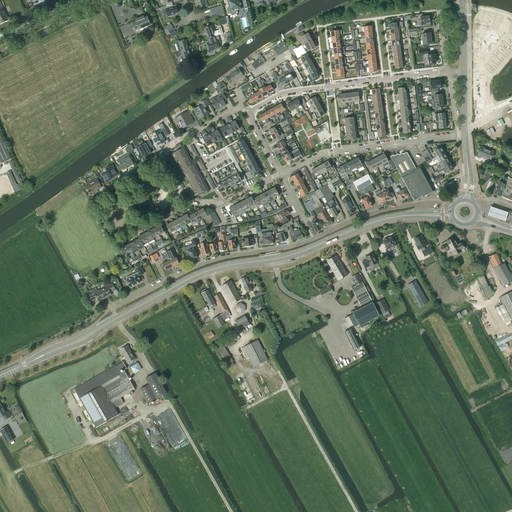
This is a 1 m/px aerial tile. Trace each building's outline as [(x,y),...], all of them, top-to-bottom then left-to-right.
[(227,0),(229,9),(227,10),(228,14),(230,13),(231,15),(232,15),(234,15),(236,14),(235,12),(237,12),(237,10),(243,9),(244,13),(248,12),(245,0),(240,0),(239,0),(227,0)] [(166,6),(160,8),(161,10),(166,9),(168,17),(174,15),(174,14),(178,13),(176,6),(173,7),(172,4),(166,6)] [(216,7),(216,8),(218,16),(224,15),(222,5),(216,7)] [(476,14),(474,20),(482,22),(485,11),(479,9),(478,14),(476,14)] [(485,11),(482,22),(487,24),(490,12),(485,11)] [(490,12),(487,24),(493,25),(496,14),(490,12)] [(496,14),(493,25),(498,27),(500,22),(502,22),(503,16),(496,14)] [(131,23),(136,34),(148,29),(147,25),(150,24),(147,17),(144,18),(143,16),(135,20),(135,22),(131,23)] [(420,20),(418,20),(418,26),(421,26),(421,28),(430,27),(430,23),(429,16),(420,17),(420,20)] [(401,28),(401,25),(399,25),(398,20),(393,20),(394,23),(389,23),(390,29),(397,28),(401,28)] [(206,27),(204,28),(207,39),(215,36),(216,36),(218,35),(223,33),(221,28),(218,29),(217,30),(216,31),(213,32),(212,26),(207,27),(206,27)] [(311,40),(308,33),(303,35),(302,33),(297,36),(302,44),(304,43),(304,44),(307,43),(311,40)] [(423,45),(431,44),(430,33),(421,35),(423,45)] [(215,36),(207,39),(208,43),(207,43),(209,51),(214,50),(214,51),(215,50),(219,49),(220,48),(219,45),(220,43),(219,39),(218,35),(216,36),(215,36)] [(179,53),(181,52),(184,52),(189,50),(186,40),(179,42),(178,40),(175,41),(179,53)] [(307,43),(304,44),(307,48),(304,50),(306,52),(315,47),(311,40),(307,43)] [(511,48),(504,42),(501,46),(509,53),(511,48)] [(501,46),(497,51),(505,57),(509,53),(501,46)] [(192,61),(189,50),(184,52),(181,52),(179,53),(175,54),(176,58),(180,57),(181,60),(183,59),(184,63),(192,61)] [(427,50),(419,51),(419,55),(423,55),(424,58),(428,58),(429,65),(435,64),(434,54),(428,55),(428,54),(427,50)] [(497,51),(494,55),(502,62),(505,57),(497,51)] [(307,54),(300,58),(303,64),(310,60),(312,59),(310,55),(308,56),(307,54)] [(494,55),(490,60),(498,66),(502,62),(494,55)] [(310,60),(303,64),(306,69),(313,65),(310,60)] [(490,60),(487,64),(490,67),(489,68),(493,72),(498,66),(490,60)] [(288,71),(283,74),(288,83),(294,80),(292,78),(295,76),(291,69),(288,63),(285,65),(288,71)] [(313,65),(306,69),(309,74),(316,71),(313,65)] [(226,77),(226,78),(224,79),(226,83),(228,81),(230,84),(243,76),(238,69),(226,77)] [(309,74),(307,76),(311,83),(315,80),(314,79),(319,76),(316,71),(309,74)] [(273,74),(272,75),(273,76),(274,78),(276,82),(278,85),(281,84),(282,86),(288,83),(283,74),(278,77),(275,73),(273,74)] [(440,80),(429,82),(430,89),(430,92),(432,92),(435,92),(437,91),(437,88),(441,88),(441,85),(440,80)] [(262,88),(259,89),(259,91),(262,96),(268,93),(265,88),(264,86),(263,84),(260,85),(262,88)] [(270,85),(265,88),(268,93),(273,90),(270,85)] [(398,88),(397,88),(398,94),(406,93),(407,93),(407,91),(406,91),(405,87),(402,88),(401,86),(398,87),(398,88)] [(223,101),(226,100),(223,93),(222,93),(221,91),(219,92),(220,94),(211,99),(216,110),(225,105),(223,101)] [(250,93),(245,96),(248,101),(250,100),(251,102),(257,99),(254,94),(253,92),(252,91),(249,92),(250,93)] [(259,91),(254,94),(257,99),(262,96),(259,91)] [(432,92),(430,92),(431,96),(431,100),(432,102),(443,101),(442,94),(438,95),(436,95),(435,92),(432,92)] [(310,107),(318,102),(315,96),(307,101),(310,107)] [(209,114),(205,107),(210,105),(207,99),(200,103),(201,105),(194,109),(199,119),(209,114)] [(299,110),(298,107),(300,106),(297,99),(291,102),(292,104),(295,109),(295,108),(297,111),(299,110)] [(443,101),(432,102),(433,108),(434,108),(435,110),(438,110),(441,109),(441,108),(444,107),(443,101)] [(292,104),(291,102),(286,105),(289,112),(295,109),(292,104)] [(318,102),(310,107),(313,112),(321,108),(318,102)] [(277,110),(278,112),(283,109),(280,104),(275,107),(277,110)] [(277,110),(275,107),(269,110),(272,115),(278,112),(277,110)] [(321,108),(313,112),(316,118),(324,113),(321,108)] [(266,117),(267,118),(269,117),(272,115),(269,110),(264,113),(266,117)] [(187,119),(191,117),(188,111),(174,119),(179,128),(182,126),(183,128),(190,124),(187,119)] [(266,117),(264,113),(258,116),(261,121),(264,120),(268,126),(270,125),(269,122),(267,118),(266,117)] [(445,121),(444,113),(436,114),(433,114),(434,120),(435,120),(435,122),(444,121),(445,121)] [(290,115),(288,116),(285,118),(289,125),(293,122),(292,121),(290,115)] [(353,117),(344,119),(345,122),(345,126),(354,125),(354,121),(353,117)] [(231,120),(230,121),(235,131),(239,129),(235,120),(232,122),(231,120)] [(230,123),(227,125),(232,133),(235,131),(230,121),(229,121),(230,123)] [(273,127),(268,130),(271,135),(277,131),(280,130),(277,125),(281,123),(280,121),(273,124),(271,125),(273,127)] [(444,121),(435,122),(436,129),(446,128),(445,121),(444,121)] [(488,123),(480,128),(483,133),(491,129),(488,123)] [(224,124),(222,125),(228,135),(232,133),(227,125),(225,126),(224,124)] [(222,127),(219,129),(224,137),(228,135),(222,125),(221,125),(222,127)] [(354,125),(345,126),(345,129),(346,133),(355,132),(354,128),(354,125)] [(163,136),(166,134),(163,129),(154,133),(155,135),(154,136),(155,137),(153,138),(155,143),(154,143),(156,146),(164,142),(163,139),(164,138),(163,136)] [(214,129),(212,130),(218,140),(222,138),(217,130),(216,131),(215,131),(214,129)] [(212,133),(209,134),(214,142),(218,140),(212,130),(211,131),(212,133)] [(277,131),(271,135),(273,140),(278,137),(280,139),(284,137),(289,135),(293,133),(291,130),(285,133),(283,135),(280,130),(277,131)] [(355,132),(346,133),(347,140),(356,139),(355,132)] [(206,133),(205,134),(210,144),(214,142),(209,134),(207,135),(206,133)] [(25,188),(0,134),(0,164),(9,161),(19,184),(16,185),(9,171),(7,173),(16,192),(25,188)] [(205,134),(204,135),(204,137),(202,138),(206,146),(210,144),(205,134)] [(281,141),(276,144),(278,149),(285,145),(287,144),(286,142),(284,137),(280,139),(281,141)] [(236,143),(239,148),(246,145),(243,139),(236,143)] [(139,159),(151,153),(148,148),(152,146),(149,141),(136,147),(140,155),(138,156),(139,159)] [(285,145),(278,149),(281,153),(285,151),(288,149),(287,147),(295,143),(294,141),(287,144),(285,145)] [(239,148),(242,154),(249,150),(246,145),(239,148)] [(176,156),(185,151),(183,146),(177,149),(177,150),(174,152),(176,156)] [(437,147),(432,150),(435,154),(434,155),(435,157),(444,152),(441,147),(437,149),(437,147)] [(490,161),(493,152),(480,147),(477,155),(490,161)] [(285,151),(281,153),(283,158),(290,155),(294,153),(298,150),(297,148),(289,152),(288,149),(285,151)] [(242,154),(245,159),(252,156),(249,150),(242,154)] [(290,155),(283,158),(286,163),(293,159),(298,156),(301,155),(298,150),(294,153),(290,155)] [(178,161),(188,155),(185,151),(176,156),(178,161)] [(435,157),(432,159),(433,162),(437,160),(438,163),(441,161),(447,158),(444,152),(435,157)] [(120,165),(117,167),(119,171),(122,169),(123,170),(133,164),(130,159),(132,158),(129,153),(119,158),(117,159),(120,165)] [(394,156),(393,155),(390,157),(400,177),(410,195),(411,194),(414,199),(420,196),(422,198),(434,192),(420,166),(415,169),(407,153),(406,153),(403,154),(402,154),(401,154),(398,155),(397,154),(394,156)] [(384,154),(378,157),(378,158),(382,165),(383,167),(389,164),(393,171),(395,169),(388,156),(386,157),(384,154)] [(181,165),(190,160),(188,155),(178,161),(181,165)] [(245,159),(248,165),(255,161),(252,156),(245,159)] [(378,157),(372,160),(373,161),(377,168),(382,165),(378,158),(378,157)] [(358,158),(352,161),(354,164),(356,168),(357,170),(363,166),(362,165),(358,158)] [(440,166),(436,168),(438,170),(439,169),(450,163),(447,158),(441,161),(438,163),(440,166)] [(183,170),(193,164),(190,160),(181,165),(183,170)] [(370,160),(366,162),(369,169),(370,168),(371,171),(374,169),(375,171),(378,170),(377,168),(373,161),(372,160),(371,161),(370,160)] [(248,165),(251,170),(258,166),(255,161),(248,165)] [(352,161),(348,163),(351,170),(356,168),(354,164),(352,161)] [(499,165),(501,162),(498,161),(497,164),(490,161),(488,165),(496,168),(496,169),(498,170),(500,165),(499,165)] [(339,176),(332,164),(330,165),(328,162),(323,164),(327,171),(332,169),(336,178),(339,176)] [(348,163),(342,166),(343,168),(346,173),(347,175),(352,172),(351,170),(348,163)] [(439,169),(438,170),(439,172),(443,170),(445,173),(447,172),(453,169),(450,163),(439,169)] [(108,171),(101,175),(105,182),(111,179),(111,178),(118,174),(117,174),(112,165),(112,164),(106,168),(108,171)] [(187,174),(196,168),(194,164),(193,164),(183,170),(184,170),(187,174)] [(321,174),(327,171),(323,164),(317,167),(320,172),(321,174)] [(251,170),(254,176),(261,172),(258,166),(251,170)] [(343,168),(342,166),(337,169),(342,178),(344,176),(346,180),(348,178),(346,173),(343,168)] [(321,174),(320,172),(317,167),(312,170),(314,174),(312,175),(318,187),(321,186),(320,185),(319,184),(319,183),(319,182),(317,179),(316,177),(321,174)] [(189,178),(199,172),(196,168),(187,174),(189,178)] [(487,181),(491,171),(484,168),(480,179),(487,181)] [(191,183),(201,177),(199,172),(189,178),(191,183)] [(237,172),(232,175),(232,177),(233,177),(236,183),(236,184),(242,181),(238,174),(237,172)] [(291,177),(294,182),(300,178),(298,173),(291,177)] [(372,183),(369,176),(368,174),(353,182),(358,191),(363,188),(365,193),(370,191),(367,186),(371,184),(373,183),(372,183)] [(231,175),(226,177),(227,179),(231,187),(232,188),(235,186),(234,185),(236,184),(236,183),(233,177),(232,177),(232,175),(231,175)] [(443,179),(441,175),(433,179),(436,183),(443,179)] [(333,188),(342,183),(339,176),(330,181),(333,188)] [(194,187),(204,181),(201,177),(191,183),(194,187)] [(226,177),(221,180),(222,182),(222,183),(226,190),(231,187),(227,179),(226,177)] [(500,196),(506,199),(511,186),(511,179),(508,177),(505,185),(499,182),(494,193),(500,196)] [(294,182),(296,186),(303,183),(300,178),(294,182)] [(89,193),(101,187),(96,179),(85,185),(89,193)] [(451,186),(453,184),(451,181),(448,183),(446,180),(441,183),(442,186),(444,185),(449,195),(455,192),(451,186)] [(196,192),(206,186),(204,181),(194,187),(196,192)] [(222,182),(216,185),(220,192),(226,190),(222,183),(222,182)] [(296,186),(299,191),(305,188),(303,183),(296,186)] [(310,201),(304,204),(308,213),(315,210),(317,215),(319,214),(323,222),(325,227),(332,224),(330,219),(329,219),(318,199),(323,196),(328,205),(334,202),(336,201),(328,185),(313,192),(314,194),(308,197),(310,201)] [(203,192),(205,194),(208,192),(207,191),(209,191),(206,186),(196,192),(198,195),(203,192)] [(269,190),(273,198),(274,200),(276,199),(275,197),(278,195),(274,187),(269,190)] [(308,192),(309,191),(307,187),(305,188),(299,191),(301,196),(308,193),(308,192)] [(395,191),(400,200),(401,200),(402,200),(404,199),(404,198),(405,197),(404,197),(408,195),(405,188),(400,191),(399,189),(399,188),(398,188),(397,188),(396,188),(395,189),(395,190),(395,191)] [(382,193),(386,201),(392,198),(387,189),(385,190),(384,189),(381,190),(382,193)] [(263,193),(268,203),(270,202),(269,200),(273,198),(269,190),(263,193)] [(269,204),(268,203),(263,193),(258,196),(259,198),(262,204),(263,207),(269,204)] [(386,201),(382,193),(376,196),(380,204),(386,201)] [(258,206),(262,204),(259,198),(258,196),(252,199),(255,205),(256,207),(257,209),(259,208),(258,206)] [(367,209),(370,208),(369,207),(372,206),(368,198),(367,196),(361,199),(363,201),(366,209),(367,209)] [(255,205),(252,199),(251,197),(246,200),(249,205),(250,207),(250,208),(251,210),(256,207),(255,205)] [(355,212),(353,208),(355,207),(352,201),(349,202),(348,198),(342,201),(349,215),(355,212)] [(249,205),(246,200),(240,202),(245,210),(250,208),(250,207),(249,205)] [(235,205),(239,213),(240,215),(246,212),(245,210),(240,202),(235,205)] [(328,205),(327,205),(333,217),(338,215),(333,206),(336,205),(334,202),(328,205)] [(239,213),(235,205),(229,209),(234,217),(234,216),(234,217),(231,219),(234,223),(237,223),(235,218),(237,217),(236,215),(239,213)] [(508,212),(491,206),(488,215),(505,221),(508,212)] [(198,208),(196,208),(198,211),(202,218),(202,219),(207,216),(203,208),(199,210),(198,208)] [(192,209),(191,210),(191,211),(192,214),(193,214),(197,221),(202,219),(202,218),(198,211),(194,213),(192,209)] [(284,225),(285,224),(290,221),(287,215),(289,214),(287,210),(280,214),(277,215),(280,221),(281,220),(284,225)] [(188,213),(186,214),(191,222),(192,224),(197,221),(193,214),(192,214),(189,215),(188,213)] [(182,214),(180,215),(181,217),(185,224),(186,225),(191,222),(186,214),(183,216),(182,214)] [(177,216),(175,217),(176,220),(181,228),(186,225),(185,224),(181,217),(178,219),(177,216)] [(316,232),(321,230),(315,218),(312,220),(313,221),(311,222),(315,230),(316,232)] [(171,219),(170,220),(171,222),(176,230),(181,228),(176,220),(173,221),(171,219)] [(167,222),(165,223),(169,230),(170,233),(176,230),(171,222),(168,224),(167,222)] [(154,228),(158,235),(164,232),(163,230),(160,225),(154,228)] [(261,230),(260,225),(255,226),(255,228),(255,231),(256,233),(261,233),(263,245),(268,244),(265,229),(261,230)] [(221,242),(218,242),(219,250),(220,250),(221,251),(222,251),(222,250),(225,250),(225,245),(225,241),(226,241),(226,238),(224,227),(220,227),(221,234),(220,234),(221,242)] [(285,232),(282,227),(278,228),(279,230),(280,234),(277,235),(279,242),(285,240),(283,233),(285,232)] [(149,231),(153,238),(158,235),(154,228),(150,230),(149,231)] [(250,234),(256,233),(255,231),(255,228),(251,229),(251,233),(247,234),(248,236),(246,237),(246,238),(243,238),(243,239),(241,239),(242,243),(243,243),(244,246),(253,245),(252,237),(251,237),(250,234)] [(268,244),(273,243),(271,231),(271,228),(265,229),(268,244)] [(293,232),(297,241),(303,238),(298,229),(296,230),(296,228),(294,229),(294,231),(293,232)] [(231,236),(226,236),(227,241),(228,241),(229,249),(231,249),(233,249),(234,248),(235,248),(234,242),(235,242),(234,237),(238,236),(238,234),(237,230),(237,229),(230,230),(231,236)] [(297,241),(293,232),(292,230),(290,231),(291,233),(288,234),(293,243),(297,241)] [(153,238),(149,231),(144,234),(143,234),(148,243),(154,240),(153,238)] [(143,234),(144,234),(143,233),(139,235),(140,236),(138,237),(139,239),(142,244),(143,246),(148,243),(143,234)] [(424,257),(433,252),(430,247),(425,250),(423,247),(426,245),(421,235),(414,239),(417,246),(416,246),(418,250),(421,248),(422,251),(424,257)] [(387,249),(396,245),(392,237),(387,239),(386,238),(383,240),(384,241),(383,241),(387,249)] [(460,250),(464,248),(461,243),(457,245),(456,244),(457,243),(456,242),(455,242),(453,237),(446,241),(447,244),(440,248),(443,252),(450,248),(454,255),(460,252),(460,250)] [(201,239),(202,243),(200,244),(203,254),(204,254),(204,255),(207,254),(207,253),(208,253),(204,238),(201,239)] [(139,239),(134,242),(138,251),(144,248),(143,246),(142,244),(139,239)] [(187,252),(188,251),(190,259),(192,259),(193,258),(194,258),(197,257),(195,252),(196,251),(195,249),(194,249),(194,248),(193,248),(193,247),(198,245),(196,240),(191,242),(192,245),(185,248),(184,248),(184,249),(184,250),(184,251),(185,252),(187,252)] [(138,251),(134,242),(128,244),(132,252),(133,254),(135,253),(135,252),(138,251)] [(128,257),(127,254),(132,252),(128,244),(123,247),(124,250),(121,251),(125,258),(128,257)] [(174,258),(172,255),(173,254),(170,250),(166,252),(165,252),(169,261),(170,260),(173,266),(174,266),(175,267),(177,266),(177,264),(179,263),(176,257),(174,258)] [(169,261),(165,252),(161,254),(163,259),(166,258),(167,260),(168,261),(162,264),(165,270),(167,269),(168,270),(170,269),(170,268),(173,266),(170,260),(169,261)] [(488,257),(493,268),(502,264),(497,253),(488,257)] [(366,257),(367,260),(362,262),(364,268),(370,265),(370,267),(377,263),(372,254),(366,257)] [(348,275),(336,255),(327,261),(338,280),(348,275)] [(502,264),(493,268),(503,286),(511,281),(511,277),(504,263),(502,264)] [(126,280),(130,287),(140,282),(138,276),(139,275),(140,276),(144,274),(140,267),(136,269),(138,272),(136,273),(136,274),(132,276),(133,277),(126,280)] [(360,306),(371,300),(358,274),(352,278),(356,285),(351,288),(360,306)] [(477,277),(487,298),(492,296),(490,292),(492,291),(489,286),(488,287),(486,284),(487,284),(483,274),(477,277)] [(252,290),(250,284),(251,284),(252,282),(251,280),(250,280),(248,281),(246,276),(241,279),(247,292),(252,290)] [(241,301),(244,300),(242,296),(240,298),(231,281),(222,285),(232,304),(240,299),(241,301)] [(415,281),(407,285),(420,307),(428,303),(427,302),(421,292),(415,281)] [(115,290),(112,283),(109,285),(108,282),(103,285),(104,287),(100,289),(105,298),(111,295),(110,293),(115,290)] [(323,298),(333,292),(330,286),(319,292),(323,298)] [(105,298),(100,289),(97,291),(95,288),(90,291),(91,293),(89,295),(92,302),(97,299),(99,301),(105,298)] [(211,309),(215,307),(214,304),(207,291),(201,294),(205,300),(206,300),(209,307),(210,306),(211,309)] [(511,321),(511,291),(499,297),(511,321)] [(216,299),(223,313),(223,314),(225,319),(231,316),(219,294),(214,296),(216,299)] [(252,304),(262,299),(260,295),(250,299),(252,304)] [(389,310),(384,299),(376,303),(382,313),(389,310)] [(240,303),(235,305),(235,311),(240,314),(245,311),(245,306),(240,303)] [(353,314),(348,316),(354,327),(359,325),(359,326),(379,316),(373,303),(353,314)] [(225,319),(223,314),(220,315),(213,319),(218,328),(225,325),(222,320),(225,319)] [(240,330),(249,324),(245,315),(235,321),(240,330)] [(344,332),(353,350),(359,347),(350,329),(344,332)] [(253,367),(267,360),(257,340),(243,347),(253,367)] [(226,364),(233,361),(223,344),(216,348),(226,364)] [(127,363),(135,358),(128,345),(120,350),(127,363)] [(126,369),(123,362),(115,367),(115,366),(74,389),(96,428),(119,414),(115,408),(123,403),(119,396),(133,388),(129,381),(123,370),(126,369)] [(134,373),(140,370),(137,364),(131,367),(134,373)] [(166,393),(155,373),(145,378),(149,385),(140,389),(147,403),(159,396),(161,399),(165,397),(163,394),(166,393)] [(4,420),(10,416),(7,411),(5,413),(0,403),(0,417),(2,416),(4,420)] [(7,426),(0,430),(3,436),(7,443),(14,439),(7,426)]
